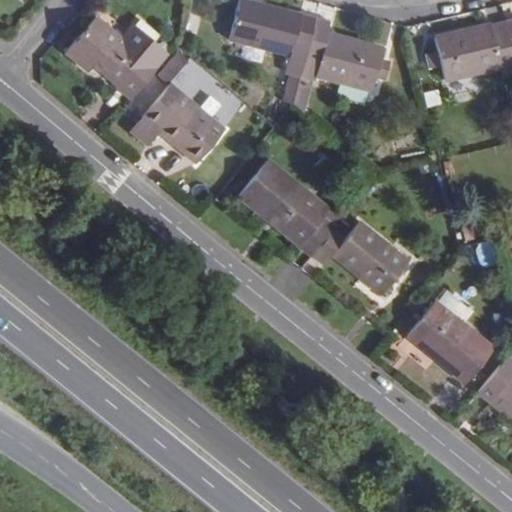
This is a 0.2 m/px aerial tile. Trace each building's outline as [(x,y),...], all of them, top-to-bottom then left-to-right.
[(291,49),(306,53),(315,18),(245,0),(239,0),(229,40),(289,56),(291,49)] [(329,22),(315,18),(306,53),(320,57),(315,77),(370,91),(375,76),(384,79),(389,62),(379,59),(382,49),(327,33),(329,22)] [(158,54),(137,37),(127,47),(95,19),(67,52),(87,70),(92,64),(126,92),(158,54)] [(499,61),(511,58),(511,47),(506,22),(436,39),(446,83),(501,70),(499,61)] [(169,82),(187,61),(177,52),(158,73),(169,82)] [(282,98),(299,102),(304,78),(287,75),(282,98)] [(223,130),(170,85),(129,132),(144,145),(157,130),(196,162),(223,130)] [(312,256),(341,220),(267,161),(238,197),(312,256)] [(353,229),(341,220),(312,256),(323,265),(331,255),(380,294),(407,262),(358,222),(353,229)] [(480,267),(497,263),(492,241),(475,244),(480,267)] [(466,384),(493,351),(435,304),(407,337),(466,384)] [(511,364),(505,359),(478,394),(511,421),(511,364)]
